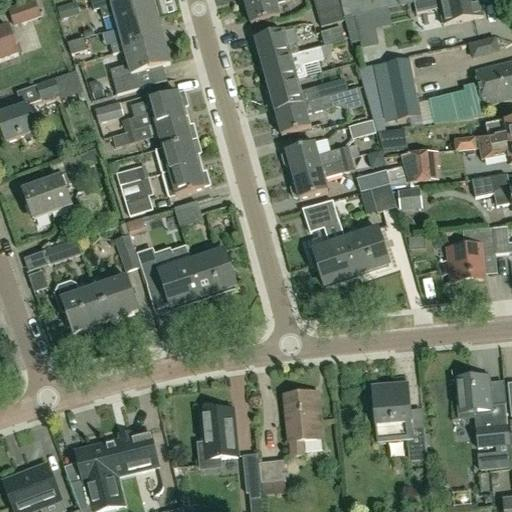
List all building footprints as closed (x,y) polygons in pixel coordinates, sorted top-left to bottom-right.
[(14,28),(41,18),(52,13),(47,0),(39,0),(35,1),(8,11),(14,28)] [(118,31),(158,20),(152,0),(136,0),(121,5),(119,0),(89,0),(93,13),(100,11),(103,20),(115,17),(118,31)] [(251,0),(244,2),(251,26),(280,18),(276,5),(292,0),(293,0),(294,1),(297,0),(251,0)] [(318,16),(341,10),(337,0),(322,0),(314,3),(318,16)] [(344,0),(348,16),(387,8),(385,0),(344,0)] [(483,0),(434,0),(414,4),(416,15),(439,11),(442,28),(484,19),(481,4),(485,3),(483,0)] [(341,10),(318,16),(321,28),(344,22),(341,10)] [(0,22),(0,29),(11,26),(9,19),(0,22)] [(113,57),(125,54),(164,43),(158,20),(118,31),(122,43),(110,47),(113,57)] [(286,30),(291,44),(301,41),(297,27),(286,30)] [(0,62),(19,56),(8,28),(0,30),(0,62)] [(324,48),(344,42),(340,28),(320,34),(324,48)] [(363,38),(371,58),(391,51),(383,31),(363,38)] [(263,67),(299,56),(296,46),(288,48),(284,34),(256,42),(256,44),(252,47),(254,55),(260,56),(263,67)] [(71,55),(86,51),(83,39),(68,43),(71,55)] [(479,61),(504,54),(500,40),(474,47),(479,61)] [(164,43),(125,54),(129,67),(110,72),(117,97),(144,90),(140,75),(170,66),(164,43)] [(269,91),(298,82),(297,80),(306,78),(303,67),(323,62),(320,49),(299,56),(263,67),(269,91)] [(409,61),(385,66),(396,123),(421,118),(418,104),(409,61)] [(464,92),(429,100),(429,101),(434,124),(434,126),(472,121),(472,120),(485,118),(484,108),(511,100),(511,64),(474,74),(477,85),(464,89),(464,92)] [(367,69),(358,71),(372,122),(375,135),(386,133),(367,69)] [(83,94),(76,73),(55,80),(54,79),(35,86),(39,98),(40,102),(57,96),(59,102),(83,94)] [(276,114),(357,90),(355,80),(345,83),(344,81),(301,93),(298,82),(269,91),(276,114)] [(357,90),(276,114),(282,138),(311,130),(307,116),(336,108),(346,112),(362,107),(357,90)] [(113,139),(184,120),(182,110),(187,108),(183,94),(178,96),(177,95),(149,103),(153,115),(134,120),(122,123),(125,135),(113,139)] [(99,126),(123,118),(119,104),(94,111),(99,126)] [(0,127),(6,144),(37,133),(28,106),(0,115),(0,127)] [(155,152),(196,141),(192,127),(187,129),(184,120),(113,139),(116,150),(140,144),(159,139),(162,149),(155,151),(155,152)] [(480,150),(511,144),(511,121),(485,126),(487,137),(478,139),(480,150)] [(352,141),(375,135),(372,122),(348,129),(352,141)] [(330,137),(317,141),(321,154),(334,149),(330,137)] [(453,141),(455,154),(477,152),(476,139),(453,141)] [(162,176),(197,167),(195,158),(201,156),(196,141),(155,152),(162,176)] [(511,144),(480,150),(482,161),(507,156),(509,167),(511,166),(511,144)] [(290,168),(293,178),(351,161),(348,149),(318,157),(315,146),(286,154),(287,155),(284,156),(282,159),(285,168),(287,169),(290,168)] [(400,159),(409,187),(438,182),(437,169),(439,168),(437,154),(400,159)] [(352,161),(293,178),(295,187),(292,188),(291,190),(293,199),(296,201),(299,200),(299,202),(328,194),(324,180),(355,173),(352,161)] [(150,178),(147,167),(116,176),(119,187),(139,182),(148,179),(148,178),(150,178)] [(197,167),(162,176),(169,201),(176,199),(204,192),(204,191),(210,189),(206,175),(200,177),(197,167)] [(370,191),(389,186),(385,173),(356,181),(360,194),(370,191)] [(34,222),(71,209),(66,194),(71,192),(66,177),(23,192),(34,222)] [(511,188),(509,189),(507,177),(471,182),(475,200),(494,196),(497,207),(511,204),(511,188)] [(154,197),(148,179),(139,182),(119,187),(125,205),(129,219),(153,212),(149,199),(154,197)] [(390,187),(390,188),(389,186),(370,191),(377,215),(396,210),(390,187)] [(180,230),(203,223),(196,203),(173,210),(180,230)] [(309,236),(324,232),(339,227),(333,203),(302,212),(309,236)] [(492,230),(495,256),(511,254),(511,244),(508,245),(507,241),(511,240),(511,232),(506,232),(506,229),(492,230)] [(345,240),(357,278),(389,267),(377,230),(345,240)] [(497,274),(495,256),(492,230),(462,234),(464,247),(447,249),(449,263),(441,263),(442,277),(450,276),(451,284),(482,281),(482,276),(497,274)] [(140,268),(130,237),(114,242),(125,273),(140,268)] [(325,288),(357,278),(345,240),(313,251),(325,288)] [(49,268),(81,257),(76,241),(43,253),(44,254),(24,261),(29,274),(49,267),(49,268)] [(190,263),(203,299),(235,289),(223,252),(220,245),(203,250),(206,258),(190,263)] [(153,251),(140,255),(151,289),(162,285),(170,310),(203,299),(190,263),(186,249),(171,253),(170,251),(154,256),(153,251)] [(93,291),(105,325),(138,313),(127,280),(93,291)] [(105,325),(93,291),(78,296),(75,287),(70,285),(58,289),(54,296),(61,314),(65,315),(72,336),(105,325)] [(492,408),(489,378),(454,381),(458,415),(458,416),(458,421),(475,420),(476,430),(475,430),(477,450),(497,448),(499,458),(510,457),(509,447),(510,447),(507,429),(507,428),(506,428),(504,407),(492,408)] [(229,389),(206,392),(208,402),(231,398),(229,389)] [(405,412),(403,389),(372,392),(377,441),(407,438),(410,464),(427,462),(424,430),(412,431),(410,411),(405,412)] [(315,417),(313,394),(285,397),(290,458),(305,457),(304,443),(323,441),(321,416),(315,417)] [(220,461),(238,459),(233,411),(201,415),(204,445),(198,446),(200,469),(221,467),(220,461)] [(151,435),(134,439),(133,435),(120,439),(120,442),(77,453),(80,464),(65,469),(79,511),(110,511),(127,508),(120,480),(160,470),(151,435)] [(261,493),(258,465),(257,457),(242,458),(246,495),(261,493)] [(285,483),(283,463),(259,465),(261,494),(261,495),(281,492),(285,492),(285,483)] [(49,467),(3,484),(12,511),(32,511),(40,510),(40,511),(64,511),(61,502),(62,502),(49,467)] [(511,511),(511,499),(502,501),(503,511),(511,511)]
